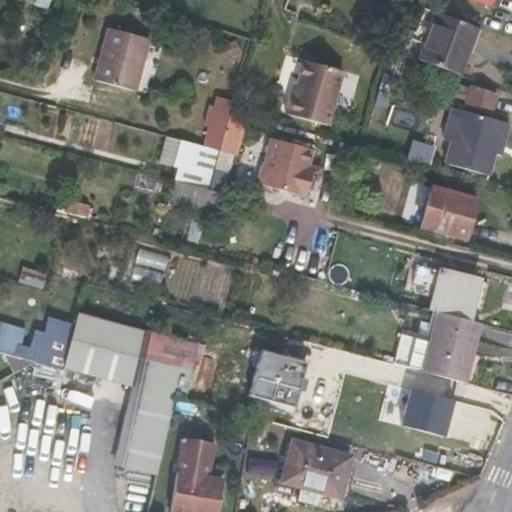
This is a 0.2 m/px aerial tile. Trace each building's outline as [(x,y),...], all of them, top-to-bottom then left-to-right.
[(473,0),(495,8),(498,0),(473,0)] [(437,14),(423,52),(463,68),(477,30),(437,14)] [(130,112),(149,40),(109,29),(90,101),(130,112)] [(463,68),(423,52),(420,60),(459,76),(463,68)] [(343,72),(304,61),(298,85),(294,97),(291,96),(286,114),(328,126),(343,72)] [(490,113),(496,97),(472,88),(469,96),(458,93),(456,97),(468,101),(467,105),(490,113)] [(204,147),(219,151),(227,120),(230,112),(231,110),(211,105),(206,125),(210,126),(204,147)] [(445,165),(488,177),(495,154),(498,144),(504,145),(509,126),(453,109),(444,141),(451,143),(445,165)] [(176,169),(173,180),(209,190),(219,151),(204,147),(166,137),(159,164),(176,169)] [(313,150),(270,139),(259,185),(306,197),(311,177),(306,176),(313,150)] [(413,141),(407,161),(421,165),(427,146),(413,141)] [(498,144),(495,154),(501,156),(504,145),(498,144)] [(209,190),(173,180),(167,203),(212,214),(218,192),(209,190)] [(432,187),(420,227),(464,239),(476,200),(432,187)] [(359,292),(376,296),(383,268),(367,264),(359,292)] [(436,312),(466,320),(472,299),(480,302),(485,282),(413,265),(407,291),(434,297),(431,311),(436,312)] [(465,382),(481,323),(466,320),(436,312),(421,371),(465,382)] [(75,372),(135,388),(173,398),(185,401),(191,372),(194,360),(200,361),(203,346),(143,330),(144,327),(91,314),(75,372)] [(34,361),(61,369),(62,367),(69,341),(72,330),(73,325),(48,318),(44,332),(35,329),(27,349),(37,351),(34,361)] [(0,352),(18,357),(22,344),(4,339),(7,327),(0,324),(0,352)] [(0,380),(34,361),(18,357),(0,352),(0,363),(10,367),(0,371),(0,380)] [(156,473),(173,398),(135,388),(117,465),(156,473)] [(427,432),(465,442),(472,416),(434,406),(427,432)] [(183,436),(166,511),(170,511),(215,511),(222,479),(207,476),(213,443),(183,436)] [(280,482),(328,495),(335,454),(291,441),(280,482)] [(335,454),(328,495),(338,498),(349,458),(335,454)]
